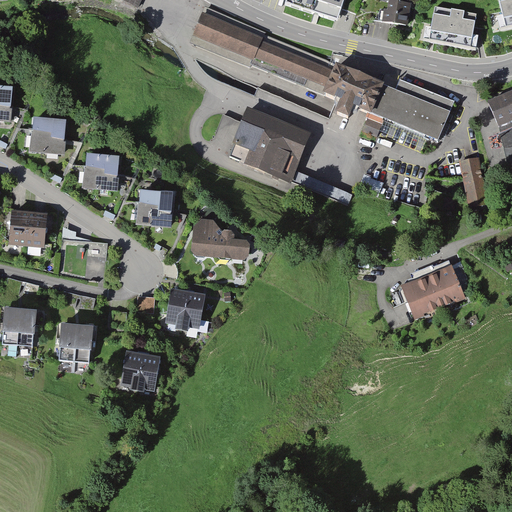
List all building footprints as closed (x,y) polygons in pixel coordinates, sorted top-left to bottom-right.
[(144,0),(123,0),(122,2),(140,11),(144,0)] [(287,0),(285,7),(338,24),(345,0),(287,0)] [(511,0),(498,0),(505,32),(511,30),(511,0)] [(414,6),(387,2),(384,25),(411,29),(414,6)] [(435,10),(429,45),(470,52),(477,17),(435,10)] [(385,89),(203,18),(195,41),(328,92),(325,100),(341,106),(337,119),(351,125),(356,113),(373,120),(385,89)] [(396,93),(385,89),(373,121),(439,147),(455,105),(400,84),(396,93)] [(14,91),(0,89),(0,124),(12,126),(14,91)] [(511,96),(489,106),(500,132),(511,126),(511,96)] [(68,123),(33,120),(30,155),(64,158),(68,123)] [(383,129),(368,123),(363,133),(379,139),(383,129)] [(307,151),(242,124),(233,148),(252,156),(248,166),(293,185),(307,151)] [(122,159),(86,156),(83,192),(119,195),(122,159)] [(479,161),(459,165),(468,212),(488,208),(479,161)] [(362,186),(377,190),(380,180),(365,176),(362,186)] [(312,189),(350,204),(353,196),(316,181),(312,189)] [(177,196),(141,192),(137,227),(173,231),(177,196)] [(456,201),(445,199),(443,211),(454,212),(456,201)] [(48,216),(12,213),(10,247),(45,250),(48,216)] [(202,222),(195,227),(192,254),(196,257),(248,262),(251,260),(251,249),(248,243),(236,242),(236,238),(233,234),(225,232),(222,234),(215,223),(202,222)] [(453,267),(400,288),(414,321),(466,300),(453,267)] [(206,297),(173,291),(167,326),(177,327),(176,331),(188,334),(189,328),(199,330),(206,297)] [(36,313),(5,311),(3,347),(35,348),(36,313)] [(95,327),(63,325),(60,363),(92,366),(95,327)] [(161,360),(126,355),(121,388),(131,390),(131,392),(145,394),(145,392),(155,393),(161,360)]
